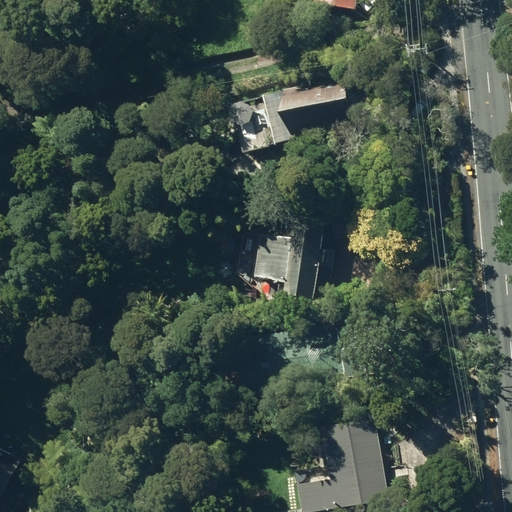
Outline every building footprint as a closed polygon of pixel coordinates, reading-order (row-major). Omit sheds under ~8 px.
[(324,0),(324,7),(364,11),(365,0),(324,0)] [(291,92),(302,144),(327,139),(327,137),(364,129),(352,79),(291,92)] [(342,240),(387,237),(385,210),(340,213),(342,240)] [(301,297),(328,302),(338,232),(311,228),(308,243),(278,239),(271,280),(302,285),(301,297)] [(247,340),(257,405),(320,396),(318,386),(384,376),(376,320),(247,340)] [(310,486),(313,511),(336,511),(395,502),(384,422),(335,430),(343,480),(310,486)] [(0,511),(5,511),(27,471),(0,456),(0,511)]
